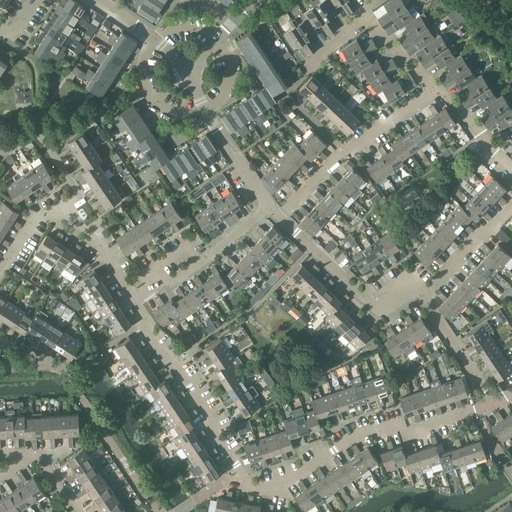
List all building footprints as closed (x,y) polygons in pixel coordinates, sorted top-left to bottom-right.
[(9,0),(0,0),(0,4),(11,11),(14,7),(8,3),(9,0)] [(68,0),(64,7),(86,21),(89,16),(83,12),(86,7),(74,0),(68,0)] [(158,11),(140,0),(132,0),(140,5),(137,10),(152,21),(158,11)] [(164,2),(161,0),(140,0),(158,11),(164,2)] [(338,13),(328,0),(314,0),(312,2),(315,6),(332,32),(338,28),(331,17),(338,13)] [(344,0),(328,0),(334,8),(341,4),(348,14),(352,12),(344,0)] [(344,0),(352,12),(358,8),(352,0),(344,0)] [(379,21),(381,24),(398,13),(407,7),(412,3),(411,1),(406,5),(402,0),(391,0),(384,5),(388,12),(378,19),(379,21)] [(441,1),(435,5),(438,10),(445,6),(441,1)] [(400,29),(405,26),(405,25),(415,18),(416,18),(420,15),(412,3),(407,7),(398,13),(381,24),(384,29),(395,22),(400,29)] [(315,6),(304,13),(307,18),(314,29),(314,28),(321,24),(328,35),(332,32),(315,6)] [(58,16),(74,26),(77,21),(83,25),(86,21),(64,7),(58,16)] [(97,12),(90,23),(96,27),(103,17),(97,12)] [(398,39),(402,44),(416,35),(431,24),(423,13),(420,15),(416,18),(415,18),(405,25),(405,26),(409,32),(398,39)] [(74,26),(58,16),(53,25),(74,39),(77,34),(71,31),(74,26)] [(318,33),(314,28),(314,29),(307,18),(295,26),(295,27),(312,53),(318,49),(311,38),(318,33)] [(107,19),(99,30),(105,33),(112,22),(107,19)] [(439,35),(431,24),(416,35),(402,44),(405,49),(416,42),(420,48),(425,45),(439,35)] [(74,39),(53,25),(47,34),(62,44),(65,39),(71,43),(74,39)] [(242,50),(257,40),(254,35),(260,31),(257,26),(235,41),(242,50)] [(308,55),(312,53),(295,27),(295,26),(284,34),(294,49),(301,45),(308,55)] [(110,36),(132,50),(138,41),(122,31),(119,36),(113,32),(110,36)] [(62,44),(47,34),(41,43),(62,57),(65,53),(63,51),(66,46),(62,44)] [(419,59),(422,64),(453,43),(451,41),(447,44),(440,35),(439,35),(425,45),(430,52),(419,59)] [(132,50),(110,36),(107,41),(113,45),(110,50),(126,60),(132,50)] [(349,62),(375,44),(372,39),(361,46),(356,39),(341,50),(349,62)] [(248,59),(269,45),(266,41),(260,45),(257,40),(242,50),(248,59)] [(85,45),(80,42),(74,51),(79,54),(85,45)] [(62,57),(41,43),(35,52),(50,62),(53,57),(59,61),(62,57)] [(455,45),(453,43),(422,64),(426,69),(436,62),(441,69),(446,65),(456,58),(450,49),(455,45)] [(375,44),(349,62),(357,73),(362,70),(361,70),(372,63),(372,62),(367,56),(378,49),(375,44)] [(269,45),(248,59),(254,68),(269,58),(266,53),(272,49),(269,45)] [(126,60),(110,50),(107,54),(101,50),(98,55),(120,69),(126,60)] [(492,51),(487,55),(490,60),(495,56),(492,51)] [(120,69),(98,55),(95,59),(102,63),(98,68),(106,72),(114,78),(117,72),(120,69)] [(461,55),(456,58),(446,65),(450,72),(439,79),(443,83),(460,72),(469,66),(461,55)] [(269,58),(254,68),(260,77),(281,63),(278,58),(272,63),(269,58)] [(361,70),(362,70),(369,82),(379,75),(396,64),(392,59),(381,66),(377,59),(372,62),(372,63),(361,70)] [(266,86),(281,76),(278,71),(284,67),(281,63),(260,77),(266,86)] [(388,76),(399,69),(396,64),(379,75),(369,82),(377,93),(382,90),(393,83),(392,82),(388,76)] [(86,73),(76,66),(72,72),(85,81),(87,79),(90,81),(86,86),(102,96),(108,87),(86,73)] [(473,72),(469,66),(460,72),(443,83),(446,89),(457,82),(461,89),(467,85),(466,85),(471,82),(477,78),(473,72)] [(86,73),(108,87),(114,78),(106,72),(98,68),(95,72),(89,68),(87,72),(86,73)] [(463,104),(489,86),(482,74),(477,78),(471,82),(466,85),(467,85),(471,92),(460,99),(463,104)] [(302,98),(306,102),(309,98),(307,97),(320,83),(312,75),(299,89),(306,95),(302,98)] [(281,76),(266,86),(272,95),(293,81),(290,76),(284,81),(281,76)] [(397,79),(392,82),(393,83),(382,90),(390,101),(416,84),(413,79),(402,86),(397,79)] [(315,104),(328,91),(320,83),(307,97),(309,98),(315,104)] [(261,89),(256,92),(267,107),(271,104),(276,101),(272,95),(266,86),(261,89)] [(489,86),(463,104),(467,109),(477,102),(482,108),(487,105),(497,98),(489,86)] [(318,113),(322,117),(325,113),(323,111),(336,98),(328,91),(315,104),(321,110),(318,113)] [(267,107),(256,92),(247,98),(263,121),(267,119),(262,111),(267,107)] [(484,123),(510,106),(502,94),(497,98),(487,105),(491,111),(481,119),(484,123)] [(238,104),(249,119),(254,116),(259,124),(263,121),(247,98),(238,104)] [(331,119),(344,105),(336,98),(323,111),(325,113),(331,119)] [(118,127),(140,113),(134,104),(118,114),(122,119),(116,123),(118,127)] [(229,110),(245,133),(249,131),(244,123),(249,119),(238,104),(229,110)] [(334,128),(338,131),(341,128),(339,126),(352,113),(344,105),(331,119),(337,124),(334,128)] [(511,108),(510,106),(484,123),(487,129),(498,121),(503,128),(511,122),(511,108)] [(436,109),(431,111),(434,115),(436,114),(446,129),(456,123),(445,107),(438,112),(436,109)] [(245,133),(229,110),(220,116),(230,132),(236,128),(241,136),(245,133)] [(131,133),(146,122),(140,113),(118,127),(121,132),(127,128),(131,133)] [(360,121),(352,113),(339,126),(341,128),(347,134),(360,121)] [(427,120),(437,135),(446,129),(436,114),(434,115),(427,120)] [(437,135),(427,120),(420,124),(418,121),(413,124),(416,127),(418,126),(429,141),(437,135)] [(146,122),(131,133),(134,137),(126,143),(129,147),(152,131),(146,122)] [(273,125),(267,129),(270,133),(276,129),(273,125)] [(418,126),(416,127),(416,128),(409,132),(420,147),(429,141),(418,126)] [(152,131),(129,147),(131,151),(139,146),(143,151),(158,140),(152,131)] [(313,131),(305,139),(318,151),(320,150),(326,143),(313,131)] [(69,152),(72,156),(75,153),(74,151),(89,141),(83,132),(68,142),(73,149),(69,152)] [(400,133),(396,136),(398,139),(400,138),(411,153),(420,147),(409,132),(402,136),(400,133)] [(197,140),(212,164),(217,161),(211,153),(216,149),(206,134),(197,140)] [(401,159),(402,159),(411,153),(400,138),(398,139),(391,144),(394,149),(401,159)] [(320,156),(323,153),(320,150),(318,151),(305,139),(298,147),(307,156),(310,160),(316,153),(320,156)] [(158,140),(143,151),(146,155),(138,161),(141,165),(149,160),(164,149),(158,140)] [(212,164),(197,140),(188,146),(198,162),(203,158),(208,166),(212,164)] [(80,160),(95,150),(89,141),(74,151),(75,153),(80,160)] [(261,142),(257,146),(262,151),(266,147),(261,142)] [(300,164),(301,162),(307,156),(298,147),(294,143),(287,151),(300,164)] [(452,144),(446,148),(450,153),(455,149),(452,144)] [(188,146),(179,152),(194,176),(199,173),(198,171),(203,169),(198,162),(188,146)] [(445,148),(437,154),(441,159),(449,154),(445,148)] [(164,149),(149,160),(152,164),(154,168),(155,168),(160,164),(170,158),(167,154),(164,149)] [(385,149),(380,152),(383,156),(385,155),(395,170),(405,163),(402,159),(401,159),(394,149),(387,153),(385,149)] [(95,150),(80,160),(86,169),(97,162),(102,159),(95,150)] [(301,169),(305,165),(301,162),(300,164),(287,151),(279,159),(292,172),(298,166),(301,169)] [(194,176),(179,152),(170,158),(180,174),(185,170),(190,179),(194,176)] [(10,154),(4,159),(2,161),(6,166),(15,161),(10,154)] [(376,161),(386,176),(395,170),(385,155),(383,156),(376,161)] [(180,174),(170,158),(160,164),(176,188),(181,185),(175,177),(180,174)] [(386,176),(376,161),(371,164),(367,158),(362,161),(377,182),(386,176)] [(292,172),(279,159),(272,167),(285,180),(287,178),(292,172)] [(43,162),(33,168),(43,183),(45,182),(53,177),(43,162)] [(77,172),(80,177),(83,174),(88,181),(103,171),(97,162),(86,169),(82,171),(81,170),(77,172)] [(123,162),(117,167),(120,172),(127,168),(123,162)] [(344,176),(357,188),(365,179),(347,162),(343,166),(349,171),(344,176)] [(286,184),(290,181),(287,178),(285,180),(272,167),(264,175),(277,188),(283,181),(286,184)] [(467,167),(460,174),(465,180),(473,172),(467,167)] [(44,188),(48,186),(45,182),(43,183),(33,168),(24,174),(34,189),(41,185),(44,188)] [(89,190),(92,194),(95,192),(94,190),(109,180),(103,171),(88,181),(92,188),(89,190)] [(34,189),(24,174),(15,180),(25,195),(27,194),(34,189)] [(335,178),(332,182),(335,185),(337,183),(350,195),(357,188),(344,176),(339,181),(335,178)] [(493,176),(485,184),(498,197),(500,195),(506,188),(493,176)] [(26,200),(30,198),(27,194),(25,195),(15,180),(6,187),(16,202),(23,197),(26,200)] [(100,199),(115,189),(109,180),(94,190),(95,192),(100,199)] [(330,191),(343,203),(350,195),(337,183),(335,185),(330,191)] [(207,184),(203,187),(207,193),(211,190),(207,184)] [(500,202),(503,198),(500,195),(498,197),(485,184),(477,192),(491,205),(496,199),(500,202)] [(115,189),(100,199),(103,204),(97,208),(100,213),(122,198),(115,189)] [(199,190),(194,193),(197,199),(202,195),(199,190)] [(232,191),(222,197),(232,212),(234,211),(242,206),(232,191)] [(321,194),(317,197),(320,201),(322,199),(335,211),(343,203),(330,191),(324,197),(321,194)] [(375,192),(369,198),(374,203),(379,197),(375,192)] [(491,205),(477,192),(470,200),(483,212),(485,211),(491,205)] [(233,218),(237,215),(234,211),(232,212),(222,197),(213,203),(223,218),(230,214),(233,218)] [(315,207),(328,219),(335,211),(322,199),(320,201),(315,207)] [(485,217),(488,214),(485,211),(483,212),(470,200),(463,208),(472,217),(476,221),(481,214),(485,217)] [(171,201),(162,208),(172,223),(174,222),(181,217),(171,201)] [(3,202),(0,207),(0,213),(12,221),(14,219),(18,212),(3,202)] [(223,218),(213,203),(204,209),(214,224),(216,223),(223,218)] [(459,204),(451,212),(465,225),(466,223),(472,217),(463,208),(459,204)] [(306,209),(302,213),(306,216),(307,214),(321,227),(328,219),(315,207),(309,213),(306,209)] [(173,228),(177,225),(174,222),(172,223),(162,208),(153,214),(163,229),(170,224),(173,228)] [(215,230),(219,227),(216,223),(214,224),(204,209),(195,216),(205,231),(212,226),(215,230)] [(466,230),(470,226),(466,223),(465,225),(451,212),(444,220),(457,233),(463,227),(466,230)] [(15,226),(17,222),(14,219),(12,221),(0,213),(0,226),(6,230),(11,223),(15,226)] [(163,229),(153,214),(144,220),(154,235),(156,234),(163,229)] [(313,235),(321,227),(307,214),(306,216),(300,223),(313,235)] [(155,240),(159,237),(156,234),(154,235),(144,220),(135,226),(145,241),(152,236),(155,240)] [(457,233),(444,220),(437,228),(450,241),(452,239),(457,233)] [(363,223),(359,226),(362,231),(367,228),(363,223)] [(145,241),(135,226),(126,232),(136,247),(138,246),(145,241)] [(263,229),(260,233),(263,236),(265,234),(278,246),(286,238),(272,226),(266,232),(263,229)] [(451,246),(455,242),(452,239),(450,241),(437,228),(429,236),(442,249),(448,242),(451,246)] [(137,252),(141,249),(138,246),(136,247),(126,232),(117,238),(127,253),(134,248),(137,252)] [(389,232),(380,239),(390,254),(392,252),(399,247),(389,232)] [(257,242),(270,254),(278,246),(265,234),(263,236),(257,242)] [(37,250),(46,256),(56,241),(54,239),(47,235),(37,250)] [(61,238),(56,236),(54,239),(56,241),(46,256),(44,260),(53,266),(55,262),(65,247),(58,242),(61,238)] [(442,249),(429,236),(422,244),(435,256),(437,255),(442,249)] [(371,245),(381,260),(388,255),(390,259),(394,256),(392,252),(390,254),(380,239),(371,245)] [(329,240),(323,247),(328,252),(334,245),(329,240)] [(248,245),(245,249),(248,252),(250,250),(263,262),(270,254),(257,242),(252,248),(248,245)] [(437,261),(440,258),(437,255),(435,256),(422,244),(414,252),(427,265),(433,258),(437,261)] [(488,247),(485,251),(488,254),(490,252),(503,265),(511,256),(498,244),(492,250),(488,247)] [(381,260),(371,245),(362,251),(372,266),(374,264),(381,260)] [(65,247),(55,262),(64,268),(74,253),(72,251),(65,247)] [(74,253),(64,268),(77,276),(90,263),(84,259),(76,254),(79,250),(74,248),(72,251),(74,253)] [(243,258),(256,270),(263,262),(250,250),(248,252),(243,258)] [(372,271),(377,268),(374,264),(372,266),(362,251),(352,257),(363,272),(370,267),(372,271)] [(483,260),(496,272),(503,265),(490,252),(488,254),(483,260)] [(234,261),(230,264),(233,267),(235,266),(248,278),(256,270),(243,258),(237,264),(234,261)] [(496,272),(483,260),(477,266),(474,263),(470,267),(473,270),(475,268),(488,280),(496,272)] [(289,278),(298,285),(310,272),(308,270),(302,264),(289,278)] [(215,275),(210,279),(220,294),(229,287),(234,283),(227,276),(223,278),(215,266),(210,269),(215,275)] [(233,267),(227,274),(243,289),(251,281),(248,278),(235,266),(233,267)] [(315,271),(311,267),(308,270),(310,272),(298,285),(305,293),(318,280),(312,274),(315,271)] [(468,276),(481,288),(488,280),(475,268),(473,270),(468,276)] [(79,280),(86,289),(101,279),(99,277),(94,270),(79,280)] [(106,279),(103,275),(99,277),(101,279),(86,289),(92,298),(107,288),(102,281),(106,279)] [(459,279),(455,282),(459,285),(460,284),(474,296),(481,288),(468,276),(462,282),(459,279)] [(200,280),(196,282),(198,286),(201,285),(211,300),(220,294),(210,279),(203,283),(200,280)] [(318,280),(305,293),(313,300),(326,287),(324,285),(318,280)] [(321,308),(334,294),(328,289),(331,286),(327,282),(324,285),(326,287),(313,300),(321,308)] [(453,292),(466,304),(474,296),(460,284),(459,285),(453,292)] [(192,291),(202,306),(211,300),(201,285),(198,286),(192,291)] [(107,288),(92,298),(98,307),(113,297),(111,295),(107,288)] [(260,289),(253,296),(257,300),(264,293),(260,289)] [(182,292),(178,294),(181,298),(183,297),(193,312),(202,306),(192,291),(185,295),(182,292)] [(444,294),(441,298),(444,301),(446,299),(459,312),(466,304),(453,292),(447,297),(444,294)] [(118,297),(115,293),(111,295),(113,297),(98,307),(104,316),(119,306),(114,299),(118,297)] [(272,294),(267,298),(277,308),(280,304),(281,303),(272,294)] [(334,294),(321,308),(329,315),(338,306),(341,303),(343,304),(346,300),(343,297),(340,300),(334,294)] [(57,300),(53,297),(48,304),(52,307),(57,300)] [(183,297),(181,298),(174,302),(174,303),(181,314),(183,318),(193,312),(183,297)] [(162,300),(157,302),(160,306),(162,305),(172,320),(176,325),(184,319),(183,318),(181,314),(174,303),(174,302),(171,298),(164,303),(162,300)] [(286,299),(281,304),(288,311),(294,305),(292,303),(293,302),(289,299),(288,300),(286,299)] [(451,320),(459,312),(446,299),(444,301),(438,308),(451,320)] [(0,317),(5,321),(15,306),(6,300),(0,308),(0,317)] [(153,311),(163,326),(172,320),(162,305),(160,306),(153,311)] [(10,329),(14,332),(16,328),(14,327),(24,311),(15,306),(5,321),(12,325),(10,329)] [(119,306),(104,316),(110,325),(125,315),(123,313),(119,306)] [(346,313),(338,306),(329,315),(325,319),(334,326),(346,313)] [(67,307),(64,311),(70,315),(73,310),(67,307)] [(33,317),(26,328),(26,329),(33,333),(31,337),(35,339),(37,336),(35,334),(45,319),(48,315),(39,309),(36,313),(33,317)] [(500,309),(494,312),(498,318),(503,314),(500,309)] [(24,333),(26,329),(26,328),(33,317),(24,311),(14,327),(16,328),(24,333)] [(130,315),(127,311),(123,313),(125,315),(110,325),(116,335),(131,324),(126,317),(130,315)] [(346,313),(334,326),(342,334),(354,320),(352,319),(346,313)] [(359,319),(355,315),(352,319),(354,320),(342,334),(349,341),(362,328),(356,322),(359,319)] [(306,317),(301,323),(304,326),(309,320),(306,317)] [(411,318),(407,321),(409,325),(412,324),(422,339),(431,332),(421,317),(414,322),(411,318)] [(44,340),(54,325),(45,319),(35,334),(37,336),(44,340)] [(482,324),(461,338),(464,343),(470,339),(474,344),(489,334),(493,330),(487,321),(482,324)] [(403,330),(413,345),(422,339),(412,324),(409,325),(403,330)] [(49,349),(53,351),(55,348),(53,346),(63,331),(54,325),(44,340),(51,345),(49,349)] [(362,328),(349,341),(358,349),(375,330),(371,327),(366,332),(362,328)] [(393,330),(389,333),(391,337),(394,336),(404,351),(413,345),(403,330),(396,334),(393,330)] [(62,352),(72,337),(63,331),(53,346),(55,348),(62,352)] [(474,353),(477,357),(481,355),(480,353),(495,342),(489,334),(474,344),(478,350),(474,353)] [(394,357),(404,351),(394,336),(391,337),(384,342),(394,357)] [(72,337),(62,352),(67,355),(63,362),(68,365),(73,356),(80,346),(82,343),(72,337)] [(115,347),(121,357),(136,347),(135,344),(130,337),(115,347)] [(208,359),(211,363),(215,361),(213,359),(228,349),(222,339),(207,349),(212,357),(208,359)] [(141,346),(138,342),(135,344),(136,347),(121,357),(127,366),(142,356),(138,349),(141,346)] [(486,362),(501,351),(495,342),(480,353),(481,355),(486,362)] [(85,350),(80,346),(73,356),(79,359),(85,350)] [(228,349),(213,359),(215,361),(219,367),(219,368),(234,358),(228,349)] [(452,356),(447,350),(442,354),(446,360),(452,356)] [(486,371),(489,375),(493,373),(492,370),(507,360),(501,351),(486,362),(490,368),(486,371)] [(142,356),(127,366),(133,375),(148,365),(147,362),(142,356)] [(219,368),(219,367),(215,370),(220,377),(216,380),(219,384),(222,382),(221,379),(236,369),(244,364),(238,356),(234,358),(219,368)] [(153,364),(151,360),(147,362),(148,365),(133,375),(139,384),(154,374),(150,367),(153,364)] [(511,370),(511,368),(507,360),(492,370),(493,373),(498,380),(511,370)] [(227,388),(242,378),(236,369),(221,379),(222,382),(227,388)] [(154,374),(139,384),(146,393),(150,390),(149,390),(160,382),(154,374)] [(267,374),(263,378),(267,384),(272,381),(267,374)] [(170,379),(167,375),(163,378),(164,380),(160,382),(149,390),(150,390),(155,399),(170,389),(166,382),(170,379)] [(383,376),(373,379),(379,397),(381,396),(389,393),(383,376)] [(462,377),(451,380),(457,398),(459,397),(468,394),(462,377)] [(228,398),(231,402),(234,399),(233,397),(248,387),(242,378),(227,388),(232,395),(228,398)] [(378,402),(382,400),(381,396),(379,397),(373,379),(362,383),(368,400),(376,397),(378,402)] [(439,380),(429,383),(431,388),(437,405),(439,404),(447,401),(441,384),(439,380)] [(456,403),(461,401),(459,397),(457,398),(451,380),(441,384),(447,401),(455,399),(456,403)] [(274,383),(269,387),(272,392),(278,389),(275,385),(274,383)] [(368,400),(362,383),(352,386),(358,404),(360,403),(368,400)] [(239,406),(254,396),(258,394),(252,385),(248,387),(233,397),(234,399),(239,406)] [(357,409),(362,407),(360,403),(358,404),(352,386),(342,390),(348,407),(356,404),(357,409)] [(436,410),(440,408),(439,404),(437,405),(431,388),(420,391),(426,408),(434,406),(436,410)] [(170,389),(155,399),(162,408),(176,398),(175,395),(170,389)] [(348,407),(342,390),(332,393),(338,411),(340,410),(348,407)] [(426,408),(420,391),(416,393),(410,395),(416,410),(416,412),(418,411),(426,408)] [(182,397),(179,393),(175,395),(176,398),(162,408),(168,417),(183,407),(178,400),(182,397)] [(337,416),(341,414),(340,410),(338,411),(332,393),(322,397),(327,414),(335,411),(337,416)] [(420,415),(418,411),(416,412),(416,410),(410,395),(400,399),(405,416),(414,413),(415,417),(416,417),(420,415)] [(254,396),(239,406),(243,411),(236,415),(239,420),(260,406),(254,396)] [(327,414),(322,397),(311,401),(314,410),(317,418),(317,417),(327,414)] [(183,407),(168,417),(174,426),(189,416),(187,414),(183,407)] [(302,407),(291,410),(294,417),(300,434),(302,433),(310,431),(304,413),(302,407)] [(14,410),(5,410),(6,417),(7,436),(14,436),(14,442),(17,442),(19,442),(18,436),(16,436),(15,416),(14,410)] [(319,432),(324,431),(322,426),(320,426),(317,417),(317,418),(314,410),(304,413),(310,431),(318,428),(319,432)] [(194,415),(191,411),(187,414),(189,416),(174,426),(179,434),(180,435),(191,428),(195,425),(190,418),(194,415)] [(42,413),(33,413),(33,417),(34,437),(36,437),(43,436),(42,417),(42,413)] [(69,415),(70,435),(72,435),(80,434),(78,414),(69,415)] [(501,415),(497,418),(499,421),(501,420),(511,435),(511,434),(511,416),(510,414),(503,419),(501,415)] [(24,415),(15,416),(16,436),(18,436),(24,435),(25,435),(24,418),(24,415)] [(61,435),(60,415),(51,416),(52,436),(54,436),(61,435)] [(68,441),(73,440),(72,435),(70,435),(69,415),(60,415),(61,435),(68,435),(68,441)] [(42,417),(43,436),(50,436),(50,442),(55,442),(54,436),(52,436),(51,416),(42,417)] [(32,443),(37,443),(36,437),(34,437),(33,417),(24,418),(25,435),(24,435),(25,438),(32,437),(32,443)] [(299,439),(304,437),(302,433),(300,434),(294,417),(283,421),(286,430),(287,430),(289,438),(290,437),(297,435),(299,439)] [(501,420),(499,421),(492,426),(502,441),(511,435),(501,420)] [(250,421),(238,428),(241,436),(253,432),(250,421)] [(175,437),(182,447),(197,437),(195,434),(191,428),(180,435),(179,434),(175,437)] [(293,447),(290,437),(289,438),(287,430),(286,430),(277,433),(282,451),(285,450),(293,447)] [(202,436),(199,432),(195,434),(197,437),(182,447),(188,456),(203,445),(198,439),(202,436)] [(282,456),(286,454),(285,450),(282,451),(277,433),(266,437),(272,454),(280,451),(282,456)] [(469,443),(475,461),(486,457),(478,433),(473,434),(475,442),(469,443)] [(272,454),(266,437),(256,440),(262,458),(264,457),(272,454)] [(261,463),(266,461),(264,457),(262,458),(256,440),(245,444),(251,461),(260,458),(261,463)] [(460,442),(455,444),(457,448),(459,447),(465,464),(475,461),(469,443),(462,446),(460,442)] [(392,444),(387,446),(389,450),(391,449),(397,466),(407,463),(405,455),(402,445),(394,448),(392,444)] [(103,445),(99,448),(102,454),(107,451),(103,445)] [(203,445),(188,456),(194,465),(209,454),(207,452),(203,445)] [(433,445),(425,448),(431,465),(441,462),(439,454),(435,445),(433,445)] [(358,448),(354,451),(357,455),(359,453),(369,468),(378,462),(368,447),(361,452),(358,448)] [(431,465),(425,448),(417,451),(416,447),(411,448),(412,452),(415,452),(416,454),(421,469),(431,465)] [(449,450),(455,468),(465,464),(459,447),(457,448),(449,450)] [(72,467),(88,455),(83,448),(66,459),(72,467)] [(386,470),(397,466),(391,449),(389,450),(380,453),(386,470)] [(214,454),(211,450),(207,452),(209,454),(194,465),(200,473),(215,463),(210,457),(214,454)] [(455,468),(449,450),(439,454),(441,462),(444,471),(455,468)] [(416,470),(421,469),(416,454),(415,452),(412,452),(405,455),(407,463),(410,472),(416,470)] [(350,459),(360,474),(369,468),(359,453),(357,455),(350,459)] [(88,455),(72,467),(76,472),(71,476),(73,479),(78,476),(77,474),(93,463),(88,455)] [(340,460),(336,463),(339,467),(341,465),(351,480),(360,474),(350,459),(343,464),(340,460)] [(82,481),(103,468),(97,460),(93,463),(77,474),(78,476),(82,481)] [(215,463),(200,473),(206,483),(227,469),(224,464),(218,468),(215,463)] [(332,471),(342,486),(351,480),(341,465),(339,467),(332,471)] [(81,490),(83,494),(88,491),(87,489),(103,478),(108,475),(103,468),(82,481),(86,487),(81,490)] [(322,472),(318,475),(321,479),(323,477),(333,492),(342,486),(332,471),(325,476),(322,472)] [(24,476),(21,479),(24,483),(26,482),(37,499),(45,494),(34,477),(28,481),(24,476)] [(314,484),(324,499),(333,492),(323,477),(321,479),(314,484)] [(92,497),(108,485),(103,478),(87,489),(88,491),(92,497)] [(18,487),(29,504),(37,499),(26,482),(24,483),(18,487)] [(304,484),(300,487),(303,491),(305,490),(315,505),(324,499),(314,484),(307,488),(304,484)] [(91,506),(93,509),(98,506),(97,504),(113,493),(108,485),(92,497),(96,502),(91,506)] [(9,486),(6,489),(9,494),(11,492),(22,509),(29,504),(18,487),(13,491),(9,486)] [(295,496),(306,511),(315,505),(305,490),(303,491),(295,496)] [(3,497),(13,511),(17,511),(22,509),(11,492),(9,494),(3,497)] [(102,511),(119,500),(113,493),(97,504),(98,506),(102,511)] [(231,496),(226,495),(226,499),(228,500),(225,511),(236,511),(239,502),(231,500),(231,496)] [(0,508),(2,511),(13,511),(3,497),(0,499),(0,508)] [(214,511),(225,511),(228,500),(226,499),(217,497),(214,511)] [(248,499),(247,503),(249,504),(247,511),(258,511),(259,511),(260,506),(252,504),(253,500),(248,499)] [(117,511),(124,508),(119,500),(102,511),(117,511)] [(239,502),(236,511),(247,511),(249,504),(247,503),(239,502)] [(510,511),(511,511),(511,506),(509,502),(494,511),(510,511)]
